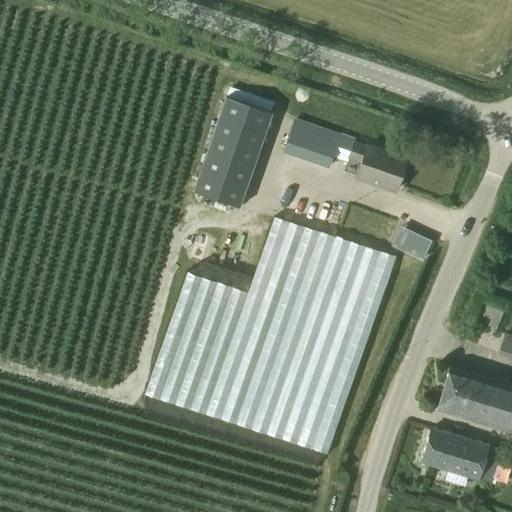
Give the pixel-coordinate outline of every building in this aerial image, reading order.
[(357,176),(396,190),(408,158),(368,144),(367,146),(355,142),(356,140),(295,119),(283,151),(330,166),(333,157),(348,163),(350,157),(362,161),(357,176)] [(246,187),(200,171),(194,190),(239,206),(246,187)] [(196,231),(189,256),(208,261),(215,236),(196,231)] [(416,232),(407,252),(422,260),(432,240),(416,232)] [(498,354),(511,358),(511,335),(505,333),(498,354)] [(437,408),(511,431),(511,383),(451,365),(437,408)] [(479,477),(491,481),(496,464),(501,466),(506,451),(432,428),(421,462),(479,480),(479,477)]
